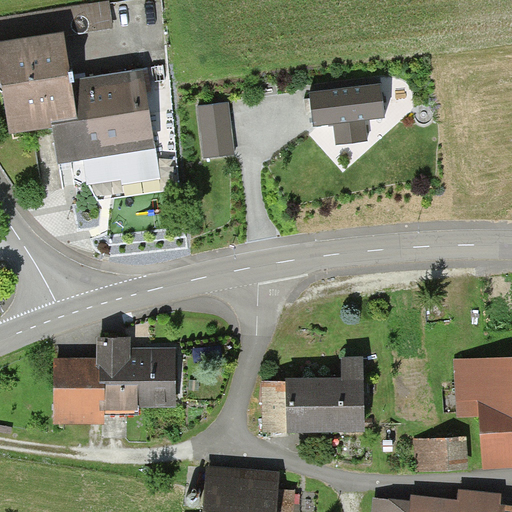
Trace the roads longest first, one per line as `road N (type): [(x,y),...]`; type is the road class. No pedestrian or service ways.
road 1 (residential): [(511,478),(339,479),(232,441)]
road 2 (tertiary): [(511,245),(260,264)]
road 3 (tertiary): [(59,316),(260,264)]
road 4 (residential): [(260,264),(259,333),(232,441)]
road 5 (residential): [(232,441),(102,459)]
road 6 (tertiary): [(59,316),(0,208)]
